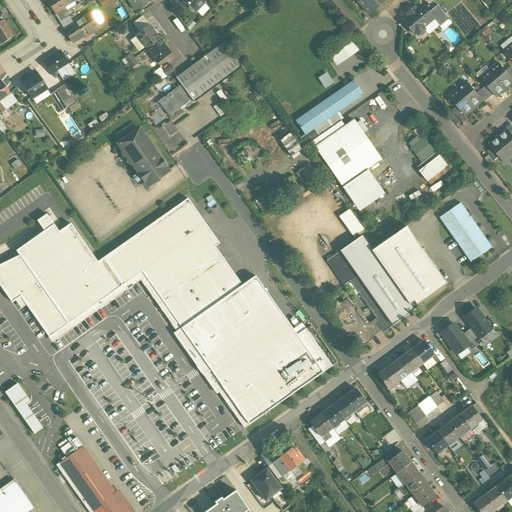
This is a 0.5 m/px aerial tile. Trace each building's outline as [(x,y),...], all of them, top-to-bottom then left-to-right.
[(48,0),(46,1),(55,14),(73,2),(76,0),(48,0)] [(96,0),(104,11),(116,4),(113,0),(96,0)] [(151,0),(127,0),(134,11),(152,0),(151,0)] [(182,0),(194,11),(198,7),(199,8),(203,3),(203,2),(204,0),(182,0)] [(358,0),(358,1),(358,2),(368,15),(386,0),(358,0)] [(73,2),(55,14),(57,17),(65,12),(69,9),(75,5),(73,2)] [(75,5),(69,9),(65,12),(69,17),(74,14),(82,8),(80,4),(76,6),(75,5)] [(428,13),(422,5),(416,11),(415,10),(414,10),(408,14),(408,16),(409,16),(403,22),(414,35),(416,34),(418,36),(421,35),(423,33),(424,30),(422,28),(433,19),(428,13)] [(449,19),(437,5),(428,13),(433,19),(439,27),(449,19)] [(65,12),(57,17),(60,23),(69,17),(65,12)] [(69,17),(60,23),(63,28),(78,19),(74,14),(69,17)] [(91,14),(66,31),(74,44),(85,37),(86,39),(99,30),(98,28),(100,27),(91,14)] [(142,17),(133,24),(139,32),(149,25),(142,17)] [(4,20),(0,22),(0,42),(1,45),(14,37),(4,20)] [(139,32),(136,35),(146,49),(160,40),(149,25),(139,32)] [(171,54),(160,40),(146,49),(157,64),(171,54)] [(351,40),(330,56),(337,66),(358,50),(351,40)] [(224,43),(176,78),(181,85),(192,100),(194,102),(242,67),(224,43)] [(60,52),(44,62),(52,75),(68,64),(60,52)] [(130,54),(124,58),(128,63),(134,59),(130,54)] [(134,59),(128,63),(132,68),(137,64),(134,59)] [(511,78),(506,71),(499,63),(490,71),(505,89),(511,83),(511,78)] [(171,66),(163,72),(166,77),(175,70),(171,66)] [(163,72),(161,68),(155,73),(161,81),(166,77),(163,72)] [(505,89),(490,71),(481,79),(486,86),(494,95),(496,97),(505,89)] [(317,77),(323,88),(332,83),(326,72),(317,77)] [(37,74),(22,83),(32,99),(47,89),(37,74)] [(354,80),(330,96),(340,111),(364,95),(354,80)] [(1,81),(0,81),(0,113),(6,110),(0,102),(11,94),(1,81)] [(477,94),(468,82),(458,90),(474,108),(483,100),(477,94)] [(64,85),(56,91),(62,101),(71,95),(64,85)] [(192,100),(181,85),(158,102),(169,117),(192,100)] [(494,95),(486,86),(482,90),(489,99),(494,95)] [(474,108),(458,90),(449,97),(457,107),(465,116),(474,108)] [(482,90),(477,94),(483,100),(485,103),(489,99),(482,90)] [(62,101),(56,91),(50,95),(60,111),(66,106),(62,101)] [(11,94),(0,102),(6,110),(16,102),(11,94)] [(330,96),(295,121),(305,135),(340,111),(330,96)] [(465,116),(457,107),(452,110),(464,124),(468,120),(465,116)] [(51,126),(58,123),(52,113),(46,117),(51,126)] [(354,120),(314,147),(342,187),(367,170),(381,160),(354,120)] [(170,172),(140,129),(118,144),(123,151),(123,155),(128,157),(128,158),(129,163),(133,165),(148,187),(170,172)] [(511,135),(508,130),(499,138),(511,153),(511,135)] [(172,132),(162,138),(167,148),(178,142),(172,132)] [(301,146),(294,136),(292,138),(289,134),(280,141),(291,157),(301,150),(299,147),(301,146)] [(417,172),(424,182),(445,166),(423,137),(409,148),(420,162),(421,161),(425,166),(417,172)] [(511,158),(511,153),(499,138),(490,146),(491,148),(499,157),(505,164),(511,158)] [(499,157),(491,148),(487,152),(495,161),(499,157)] [(252,160),(245,150),(237,156),(244,166),(252,160)] [(494,162),(489,156),(485,159),(490,165),(494,162)] [(315,175),(308,165),(304,168),(311,178),(315,175)] [(367,170),(342,187),(355,205),(380,188),(367,170)] [(307,181),(300,171),(296,174),(303,184),(307,181)] [(298,186),(291,177),(287,179),(294,189),(298,186)] [(290,192),(283,182),(279,185),(286,195),(290,192)] [(415,185),(410,187),(419,207),(427,203),(423,196),(421,197),(415,185)] [(282,198),(275,188),(271,191),(278,201),(282,198)] [(274,203),(267,194),(263,196),(270,206),(274,203)] [(19,256),(0,265),(0,286),(12,303),(15,300),(20,297),(26,305),(49,338),(142,272),(161,299),(222,257),(215,247),(219,244),(188,199),(97,262),(70,224),(59,232),(46,215),(37,221),(44,231),(16,251),(19,256)] [(266,209),(259,199),(255,202),(262,212),(266,209)] [(459,203),(439,218),(470,263),(491,248),(459,203)] [(364,230),(349,209),(339,217),(353,237),(364,230)] [(406,227),(371,251),(378,261),(409,305),(414,302),(417,305),(447,285),(406,227)] [(361,236),(333,256),(350,281),(358,276),(378,261),(371,251),(361,236)] [(222,257),(161,299),(181,328),(242,285),(222,257)] [(409,305),(378,261),(358,276),(367,288),(375,300),(393,325),(413,311),(409,305)] [(293,330),(255,276),(242,285),(181,328),(181,329),(210,371),(249,425),(332,366),(306,329),(297,335),(293,330)] [(367,288),(358,276),(350,281),(359,293),(367,288)] [(367,288),(359,293),(368,306),(375,300),(367,288)] [(26,305),(20,297),(15,300),(21,309),(26,305)] [(366,324),(357,311),(358,310),(354,306),(353,306),(348,299),(339,305),(342,308),(334,314),(348,335),(347,335),(352,342),(353,340),(359,349),(370,341),(369,339),(371,337),(365,328),(370,325),(369,324),(368,322),(366,324)] [(393,325),(375,300),(368,306),(377,318),(374,320),(381,331),(382,333),(393,325)] [(492,330),(476,309),(464,318),(472,328),(480,339),(492,330)] [(374,320),(369,324),(370,325),(365,328),(371,337),(381,331),(374,320)] [(302,323),(293,330),(297,335),(306,329),(302,323)] [(466,348),(469,345),(462,335),(453,324),(440,334),(456,355),(466,348)] [(467,332),(477,346),(482,342),(480,339),(472,328),(467,332)] [(210,371),(181,329),(173,334),(203,376),(210,371)] [(466,348),(469,352),(477,346),(467,332),(462,335),(469,345),(466,348)] [(423,341),(412,350),(422,364),(433,355),(423,341)] [(412,350),(400,358),(411,372),(422,364),(412,350)] [(400,358),(389,366),(400,380),(405,387),(416,379),(411,372),(400,358)] [(389,366),(378,375),(388,389),(400,380),(389,366)] [(249,425),(210,371),(203,376),(216,395),(219,393),(244,428),(239,422),(244,419),(248,425),(249,425)] [(17,384),(5,393),(34,434),(43,428),(25,404),(29,401),(17,384)] [(356,389),(345,398),(355,411),(366,403),(356,389)] [(443,402),(436,392),(429,397),(436,407),(443,402)] [(436,407),(429,397),(424,401),(431,411),(436,407)] [(345,398),(334,406),(344,420),(355,411),(345,398)] [(431,411),(424,401),(419,406),(426,415),(431,411)] [(476,403),(472,407),(478,415),(483,412),(476,403)] [(57,405),(53,408),(58,415),(62,412),(57,405)] [(334,406),(322,414),(333,428),(344,420),(334,406)] [(425,416),(418,406),(413,410),(420,419),(425,416)] [(471,406),(460,415),(470,429),(482,420),(478,415),(472,407),(471,406)] [(420,419),(413,410),(408,413),(415,423),(420,419)] [(322,414),(311,423),(321,437),(333,428),(322,414)] [(470,429),(460,415),(449,423),(459,437),(464,444),(475,436),(470,429)] [(244,419),(239,422),(244,428),(248,425),(244,419)] [(449,423),(438,432),(448,445),(459,437),(449,423)] [(438,432),(426,440),(437,454),(448,445),(438,432)] [(127,511),(77,438),(61,449),(64,453),(60,457),(62,460),(56,464),(89,511),(127,511)] [(292,449),(280,458),(290,471),(302,462),(292,449)] [(403,451),(389,462),(390,463),(397,473),(411,463),(403,451)] [(482,456),(477,460),(484,470),(490,466),(482,456)] [(379,471),(390,463),(389,462),(385,457),(375,465),(379,471)] [(280,458),(273,464),(283,476),(290,471),(280,458)] [(411,463),(397,473),(406,484),(419,474),(411,463)] [(311,466),(295,477),(302,486),(306,483),(304,481),(316,473),(311,466)] [(266,469),(250,481),(251,483),(265,502),(271,498),(282,489),(266,469)] [(477,474),(482,482),(488,479),(484,470),(477,474)] [(419,474),(406,484),(407,487),(414,496),(428,485),(419,474)] [(511,484),(507,478),(496,487),(507,501),(511,496),(511,484)] [(14,480),(0,489),(0,511),(30,511),(35,509),(14,480)] [(428,485),(414,496),(422,507),(436,497),(428,485)] [(402,502),(410,497),(402,486),(395,491),(402,502)] [(496,487),(485,495),(495,509),(507,501),(496,487)] [(282,511),(292,505),(282,489),(271,498),(281,511),(282,511)] [(216,505),(206,511),(250,511),(235,491),(223,500),(221,498),(214,503),(216,505)] [(485,495),(474,504),(479,511),(491,511),(495,509),(485,495)]
